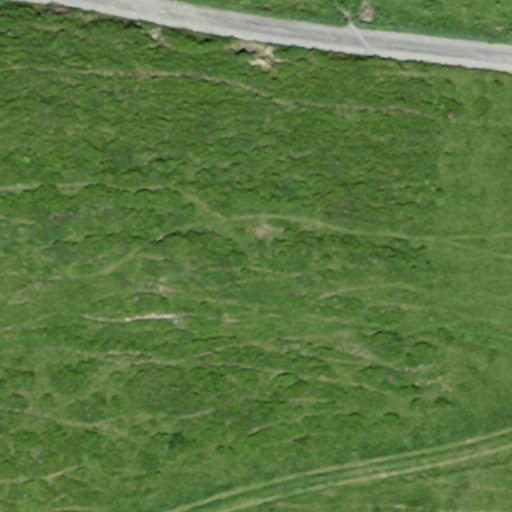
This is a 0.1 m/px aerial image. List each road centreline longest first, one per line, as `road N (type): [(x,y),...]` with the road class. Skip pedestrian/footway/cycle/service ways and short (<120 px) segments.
road 1 (track): [(511,392),(432,434),(80,485),(37,511)]
road 2 (track): [(130,0),(511,52)]
